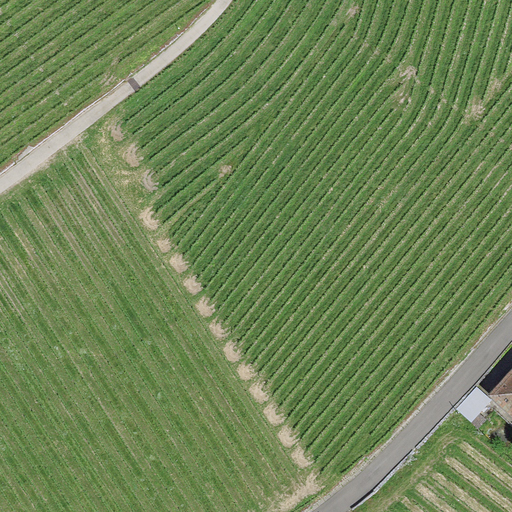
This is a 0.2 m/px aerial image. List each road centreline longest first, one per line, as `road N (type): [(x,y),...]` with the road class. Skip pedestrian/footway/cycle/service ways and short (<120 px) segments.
road 1 (track): [(235,0),(222,22),(0,191)]
road 2 (unclassified): [(324,511),(380,472),(511,324)]
